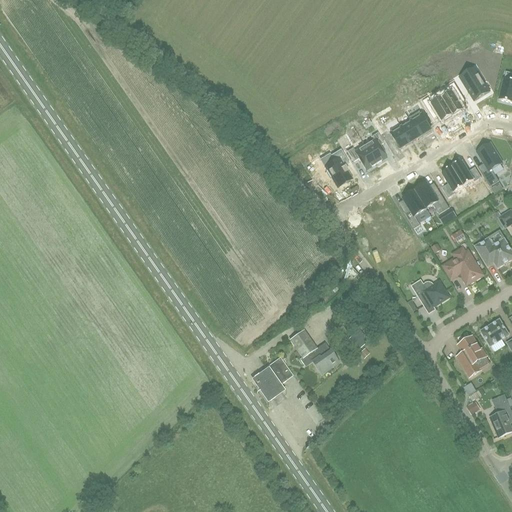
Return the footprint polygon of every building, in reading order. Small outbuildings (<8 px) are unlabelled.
[(475,69),(460,79),(463,84),(475,103),(490,93),(478,75),(475,69)] [(504,81),(499,101),(511,104),(511,82),(505,81),(504,81)] [(466,103),(454,85),(448,88),(451,93),(442,99),(442,98),(441,98),(453,118),(464,112),(460,106),(466,103)] [(443,124),(453,117),(453,118),(441,98),(432,104),(429,99),(423,103),(434,121),(439,118),(443,124)] [(420,113),(410,119),(411,121),(421,138),(431,132),(420,113)] [(411,121),(400,127),(411,144),(421,138),(411,121)] [(400,127),(390,133),(401,151),(411,144),(400,127)] [(375,142),(365,148),(376,166),(386,160),(379,148),(384,145),(378,134),(372,138),(375,142)] [(477,154),(484,165),(478,169),(490,188),(499,183),(492,171),(502,164),(491,146),(477,154)] [(353,150),(347,153),(353,164),(359,160),(366,172),(376,166),(365,148),(355,154),(353,150)] [(333,163),(325,168),(328,172),(326,173),(330,180),(332,179),(338,189),(351,181),(347,174),(348,173),(345,168),(344,169),(341,165),(347,162),(347,161),(341,151),(331,158),(330,158),(333,163)] [(463,163),(452,169),(464,188),(473,182),(475,184),(482,179),(475,169),(469,173),(463,163)] [(448,186),(442,190),(448,200),(455,196),(454,194),(464,188),(452,169),(442,176),(448,186)] [(415,192),(414,193),(415,193),(426,211),(426,210),(433,206),(439,216),(449,209),(441,196),(435,199),(429,188),(427,185),(425,186),(424,184),(418,188),(419,190),(415,192)] [(499,185),(492,190),(495,195),(503,191),(499,185)] [(404,199),(403,200),(404,202),(410,210),(404,214),(414,231),(421,227),(420,225),(416,220),(427,213),(428,212),(426,210),(426,211),(415,193),(411,196),(410,194),(403,198),(404,199)] [(452,211),(439,219),(444,226),(457,218),(452,211)] [(505,230),(511,225),(511,214),(511,213),(499,220),(505,230)] [(460,245),(468,240),(463,232),(455,237),(460,245)] [(488,269),(494,265),(498,270),(511,260),(511,253),(504,241),(493,248),(489,240),(475,249),(484,263),(488,269)] [(467,287),(483,277),(468,253),(466,254),(463,249),(453,255),(456,260),(443,268),(451,281),(458,277),(462,278),(467,287)] [(427,284),(425,285),(424,286),(421,281),(411,288),(423,307),(431,303),(434,308),(437,306),(449,299),(441,287),(439,283),(434,287),(432,285),(431,284),(429,284),(427,284)] [(418,310),(412,302),(409,304),(414,312),(418,310)] [(509,337),(500,321),(481,333),(490,349),(509,337)] [(339,364),(331,353),(321,360),(315,351),(317,350),(304,332),(290,342),(303,360),(306,358),(311,365),(312,364),(321,377),(339,364)] [(358,352),(362,348),(353,337),(348,342),(358,352)] [(472,339),(459,347),(463,355),(457,358),(470,379),(491,366),(482,351),(480,352),(472,339)] [(365,350),(360,355),(364,360),(370,355),(365,350)] [(282,387),(294,378),(281,360),(268,369),(269,370),(281,388),(282,387)] [(511,418),(511,412),(510,409),(508,403),(507,401),(505,396),(492,401),(498,416),(491,420),(499,439),(511,433),(511,432),(509,426),(507,421),(511,418)] [(470,408),(474,417),(483,412),(479,404),(470,408)]
